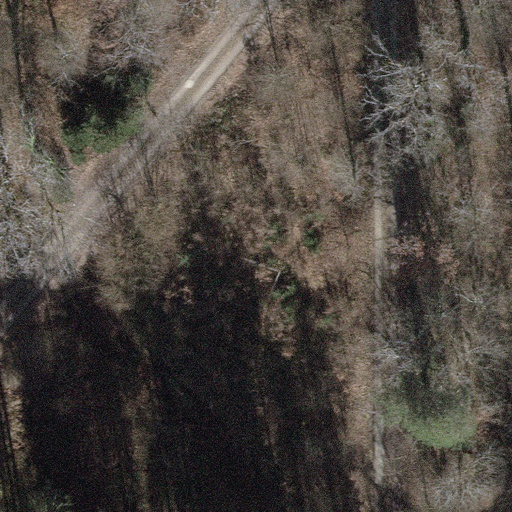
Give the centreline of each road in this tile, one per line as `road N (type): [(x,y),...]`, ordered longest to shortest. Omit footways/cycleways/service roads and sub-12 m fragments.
road 1 (track): [(386,0),(391,511)]
road 2 (track): [(266,0),(210,80),(0,331)]
